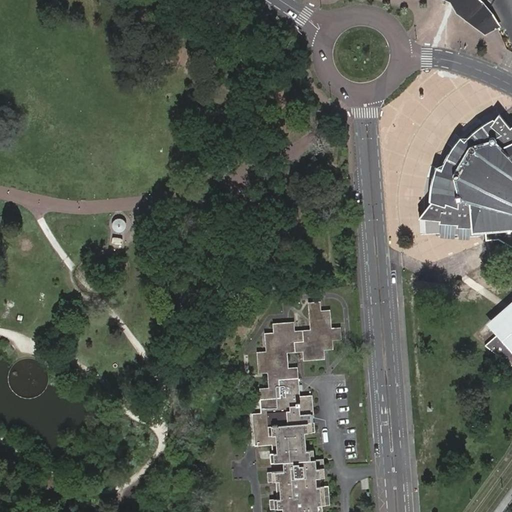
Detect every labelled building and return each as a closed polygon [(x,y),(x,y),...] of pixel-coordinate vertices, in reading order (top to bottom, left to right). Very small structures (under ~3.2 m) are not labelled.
[(446,0),(449,1),(456,13),(485,35),(501,26),(493,14),(483,2),(481,0),(446,0)] [(511,121),(511,119),(509,115),(506,111),(504,114),(501,117),(500,115),(489,121),(484,126),(479,129),(471,136),(466,132),(456,143),(451,152),(446,162),(441,160),(435,174),(430,194),(435,195),(429,203),(423,211),(437,215),(438,213),(437,211),(436,210),(436,208),(435,206),(435,204),(435,202),(435,200),(436,198),(436,196),(438,193),(439,190),(440,187),(440,185),(441,183),(441,180),(442,178),(442,174),(447,175),(447,174),(447,171),(448,169),(449,166),(450,164),(452,161),(455,158),(456,156),(457,154),(459,152),(460,149),(461,146),(462,144),(463,145),(466,147),(468,144),(470,141),(471,139),(473,138),(476,136),(478,135),(480,134),(482,133),(484,133),(486,131),(487,130),(488,129),(490,127),(491,125),(495,128),(500,123),(499,122),(501,120),(503,119),(505,119),(507,119),(509,119),(510,120),(511,121)] [(511,121),(510,120),(509,119),(507,119),(505,119),(503,119),(501,120),(499,122),(500,123),(495,128),(491,125),(490,127),(488,129),(487,130),(486,131),(484,133),(482,133),(480,134),(478,135),(476,136),(473,138),(471,139),(470,141),(468,144),(466,147),(463,145),(462,144),(461,146),(460,149),(459,152),(457,154),(456,156),(455,158),(452,161),(450,164),(449,166),(448,169),(447,171),(447,174),(447,175),(442,174),(442,178),(441,180),(441,183),(440,185),(440,187),(439,190),(438,193),(436,196),(436,198),(435,200),(435,202),(435,204),(435,206),(436,208),(436,210),(437,211),(438,213),(437,215),(443,216),(442,219),(459,221),(459,223),(475,225),(475,224),(489,226),(489,219),(495,219),(496,225),(500,225),(499,228),(511,227),(511,121)] [(117,229),(124,228),(123,219),(116,220),(117,229)] [(475,228),(499,228),(500,225),(496,225),(495,219),(489,219),(489,226),(475,224),(475,225),(475,228)] [(453,237),(454,225),(444,224),(443,236),(453,237)] [(309,419),(309,410),(312,410),(316,410),(315,392),(305,392),(303,393),(300,393),(299,374),(298,365),(289,365),(288,348),(306,347),(306,355),(325,354),(324,345),(334,345),(333,336),(342,335),(341,326),(333,326),(332,308),(322,309),(321,300),(311,300),(313,328),(296,329),(295,319),(293,319),(263,361),(263,369),(271,368),(272,386),(264,387),(266,409),(257,410),(259,442),(276,441),(277,450),(273,450),(274,459),(286,458),(288,458),(289,468),(286,468),(271,469),(271,478),(279,477),(281,495),(273,496),(274,506),(286,505),(288,505),(288,511),(323,511),(323,510),(322,501),(324,501),(331,501),(330,482),(323,483),(321,483),(321,474),(319,474),(318,465),(315,465),(315,457),(310,457),(310,447),(305,447),(304,430),(317,429),(317,418),(313,419),(309,419)] [(511,301),(506,307),(486,324),(496,336),(485,346),(511,367),(511,366),(511,301)] [(263,361),(293,319),(276,321),(277,331),(268,331),(270,349),(262,349),(263,361)] [(316,446),(310,447),(310,457),(315,457),(315,465),(318,465),(319,474),(321,474),(322,474),(327,474),(325,456),(316,456),(316,446)]
